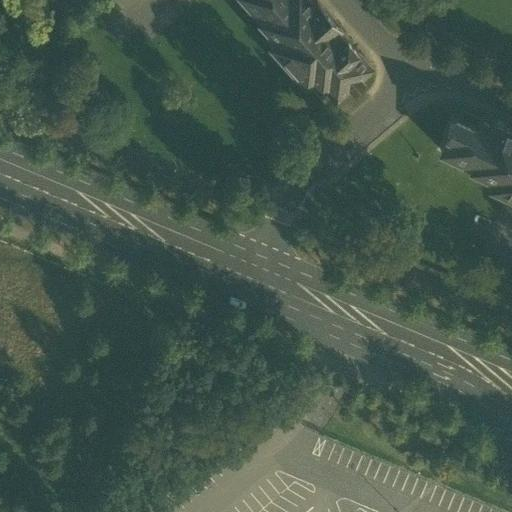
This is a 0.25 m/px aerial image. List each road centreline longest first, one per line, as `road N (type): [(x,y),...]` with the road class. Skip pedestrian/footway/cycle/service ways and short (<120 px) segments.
road 1 (unclassified): [(244,295),(445,382),(511,424)]
road 2 (unclassified): [(259,257),(0,149)]
road 3 (unclassified): [(511,360),(259,257)]
road 4 (unclassified): [(0,191),(244,295)]
road 5 (residential): [(259,257),(300,174),(416,70)]
